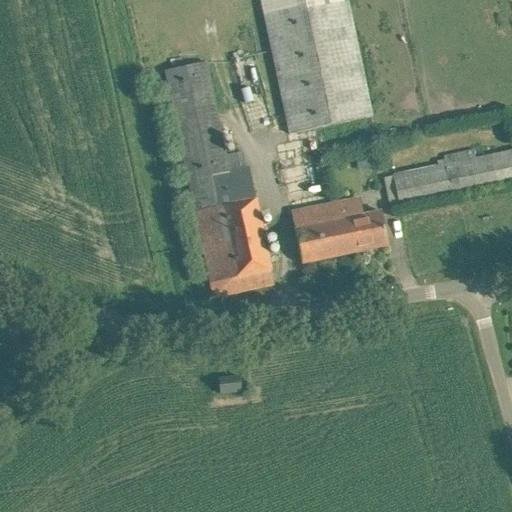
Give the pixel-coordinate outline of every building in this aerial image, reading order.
[(371,117),(346,0),(260,0),(288,134),(371,117)] [(206,61),(165,69),(189,181),(195,212),(209,278),(213,297),(274,285),(269,265),(251,178),(249,166),(245,167),(229,171),(226,154),(206,61)] [(511,184),(511,150),(393,176),(400,208),(511,184)] [(388,246),(384,226),(381,212),(364,215),(360,199),(291,214),(301,264),(388,246)] [(218,379),(220,394),(241,392),(239,377),(218,379)]
